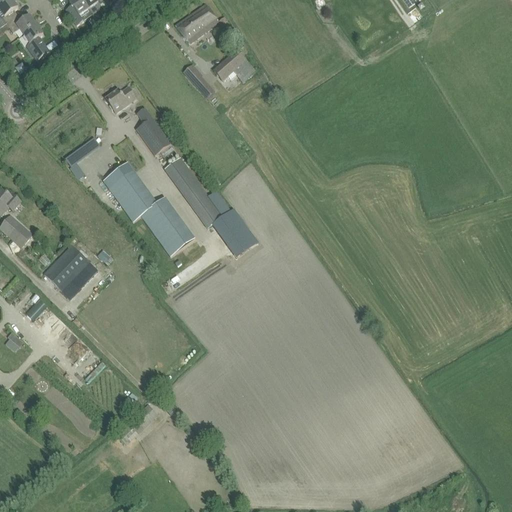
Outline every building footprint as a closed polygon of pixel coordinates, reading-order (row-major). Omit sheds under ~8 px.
[(6,26),(7,26),(18,18),(15,12),(19,9),(15,4),(17,2),(15,0),(11,0),(0,8),(0,30),(2,29),(6,26)] [(0,0),(0,8),(11,0),(0,0)] [(81,0),(75,0),(76,0),(70,4),(72,7),(66,11),(77,27),(93,16),(89,11),(81,0)] [(81,0),(93,16),(100,11),(100,7),(100,6),(106,2),(103,0),(81,0)] [(363,2),(341,16),(356,39),(378,25),(363,2)] [(135,4),(131,7),(135,13),(139,10),(135,4)] [(130,6),(125,10),(130,16),(130,17),(135,13),(131,7),(130,6)] [(206,6),(176,28),(190,46),(219,24),(206,6)] [(13,36),(19,31),(23,37),(39,25),(36,21),(34,23),(30,17),(22,23),(18,18),(7,26),(10,31),(13,36)] [(108,22),(101,26),(107,34),(113,29),(108,22)] [(392,24),(365,43),(370,50),(397,31),(392,24)] [(39,25),(23,37),(28,43),(30,46),(27,48),(37,63),(50,54),(50,53),(49,53),(46,48),(40,39),(44,36),(42,33),(40,31),(42,29),(39,25)] [(100,28),(94,33),(99,38),(105,34),(100,28)] [(89,36),(83,40),(88,46),(93,41),(89,36)] [(237,52),(214,72),(223,82),(234,72),(237,77),(244,85),(257,74),(246,62),(237,52)] [(202,80),(195,87),(208,101),(215,94),(202,80)] [(111,107),(110,108),(112,112),(113,111),(116,115),(137,101),(128,89),(121,95),(118,92),(106,101),(111,107)] [(155,158),(171,146),(145,110),(137,116),(144,126),(136,132),(155,158)] [(169,140),(175,136),(169,127),(163,131),(169,140)] [(71,168),(98,147),(93,139),(65,160),(71,168)] [(208,231),(224,219),(181,159),(165,171),(208,231)] [(128,165),(104,182),(110,191),(133,223),(142,217),(172,258),(194,242),(165,201),(157,207),(148,194),(128,165)] [(12,199),(3,191),(0,193),(0,216),(1,217),(9,208),(13,212),(21,203),(14,197),(12,199)] [(23,249),(33,237),(11,218),(0,230),(23,249)] [(62,293),(90,264),(72,247),(44,276),(62,293)] [(51,262),(44,255),(39,261),(45,267),(51,262)] [(13,293),(9,289),(4,295),(7,298),(13,293)] [(39,301),(25,315),(33,322),(47,308),(39,301)] [(19,349),(23,344),(12,335),(8,339),(19,349)] [(126,448),(158,417),(148,407),(116,437),(126,448)] [(171,407),(166,411),(170,416),(175,412),(171,407)]
